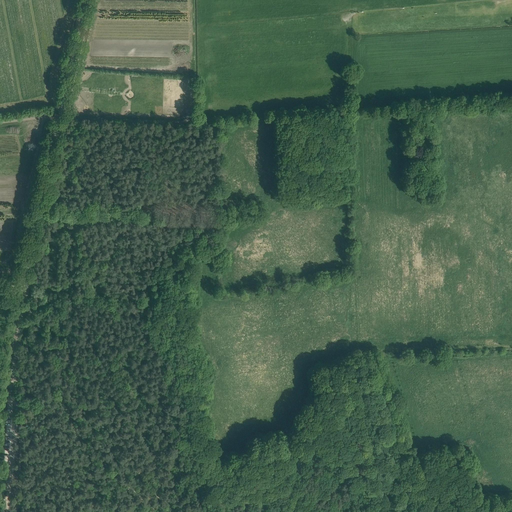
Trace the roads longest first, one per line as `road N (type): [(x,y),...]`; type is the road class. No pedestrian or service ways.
road 1 (unclassified): [(22,286),(86,0)]
road 2 (unclassified): [(11,481),(22,286)]
